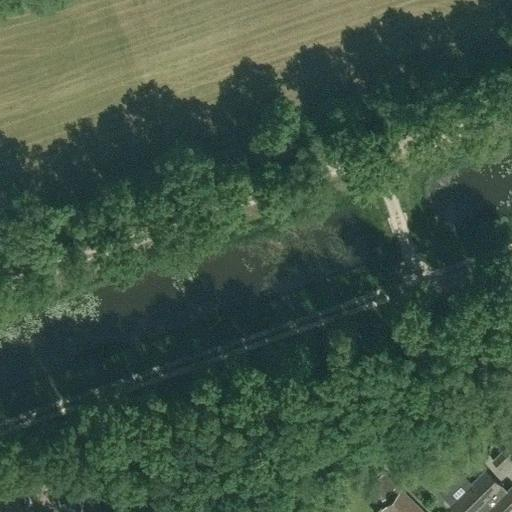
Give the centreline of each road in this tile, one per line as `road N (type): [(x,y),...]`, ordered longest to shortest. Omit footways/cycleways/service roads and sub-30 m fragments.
road 1 (unclassified): [(0,288),(378,157)]
road 2 (unclassified): [(378,157),(511,112)]
road 3 (unclassified): [(511,254),(422,285),(411,253)]
